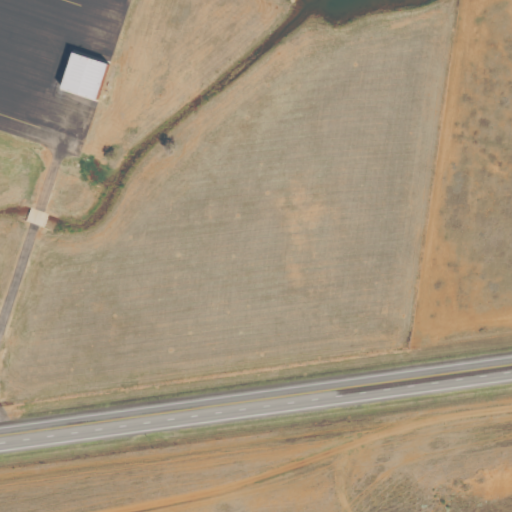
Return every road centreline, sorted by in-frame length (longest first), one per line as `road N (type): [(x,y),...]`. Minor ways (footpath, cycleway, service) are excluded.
road 1 (trunk): [(511,372),(0,440)]
road 2 (track): [(511,318),(419,323),(468,3),(475,0)]
road 3 (residential): [(111,511),(219,490),(338,449)]
road 4 (track): [(511,408),(441,417),(338,449)]
